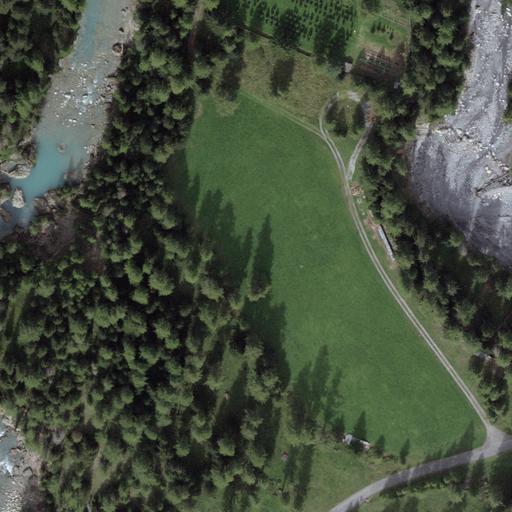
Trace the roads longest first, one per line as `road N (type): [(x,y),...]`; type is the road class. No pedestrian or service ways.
road 1 (track): [(498,447),(374,258),(328,139),(191,57),(202,0)]
road 2 (track): [(339,511),(407,474),(511,444)]
road 3 (track): [(324,136),(324,112),(338,97),(368,107),(346,186)]
